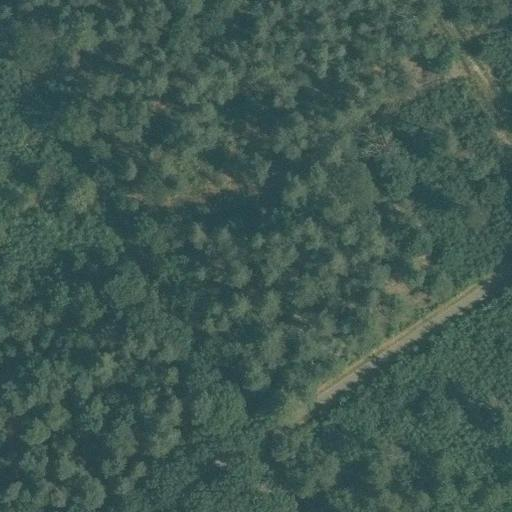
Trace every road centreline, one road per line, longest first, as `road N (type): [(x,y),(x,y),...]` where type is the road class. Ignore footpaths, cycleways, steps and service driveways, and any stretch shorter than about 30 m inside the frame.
road 1 (track): [(139,268),(0,38)]
road 2 (track): [(253,446),(139,268)]
road 3 (track): [(511,141),(431,0)]
